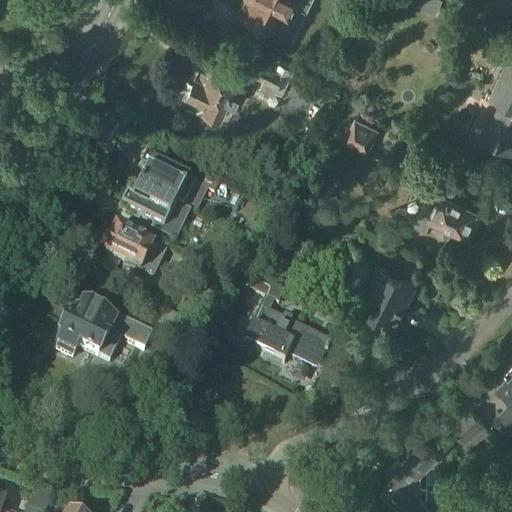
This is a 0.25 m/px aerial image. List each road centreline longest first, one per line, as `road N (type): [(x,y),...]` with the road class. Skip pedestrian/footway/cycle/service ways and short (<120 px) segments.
road 1 (residential): [(259,496),(284,460),(412,395),(511,296)]
road 2 (residential): [(259,496),(215,476),(120,474),(0,448)]
road 3 (secondary): [(0,214),(82,47)]
